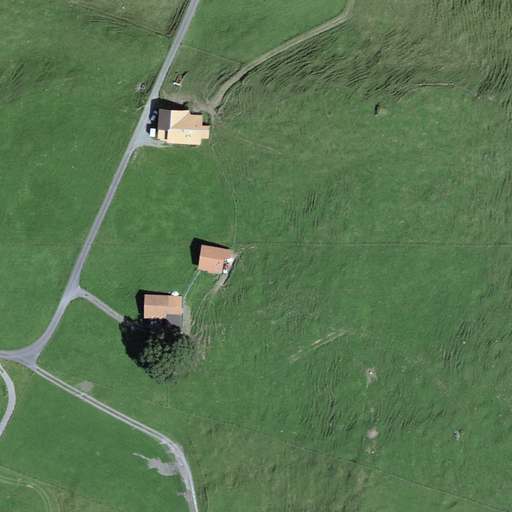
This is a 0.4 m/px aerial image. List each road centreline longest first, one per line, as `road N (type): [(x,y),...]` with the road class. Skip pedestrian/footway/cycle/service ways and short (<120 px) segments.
road 1 (unclassified): [(0,354),(30,353),(51,332),(196,0)]
road 2 (track): [(196,511),(188,469),(165,441),(30,365),(27,354)]
